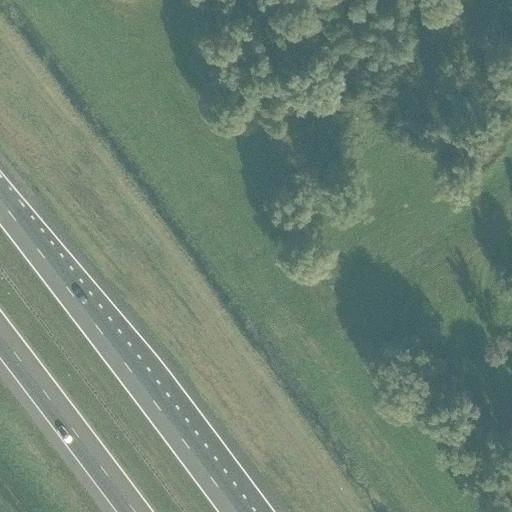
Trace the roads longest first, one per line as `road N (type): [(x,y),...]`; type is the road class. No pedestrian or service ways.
road 1 (motorway): [(238,511),(0,201)]
road 2 (motorway): [(0,342),(131,511)]
